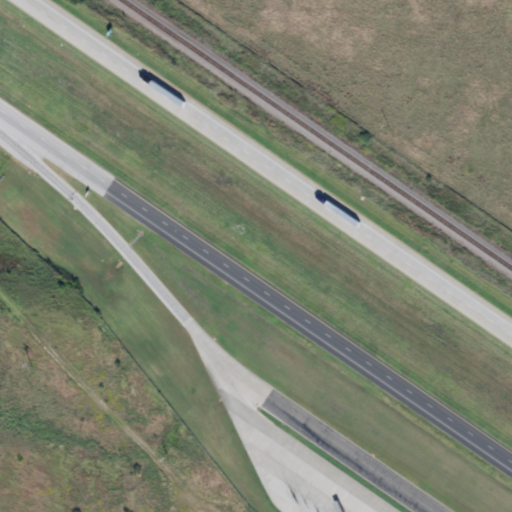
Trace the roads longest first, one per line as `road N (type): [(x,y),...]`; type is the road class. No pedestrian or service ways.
road 1 (trunk): [(0,108),(511,457)]
road 2 (trunk): [(511,327),(38,0)]
road 3 (trunk): [(0,135),(75,200),(209,357)]
